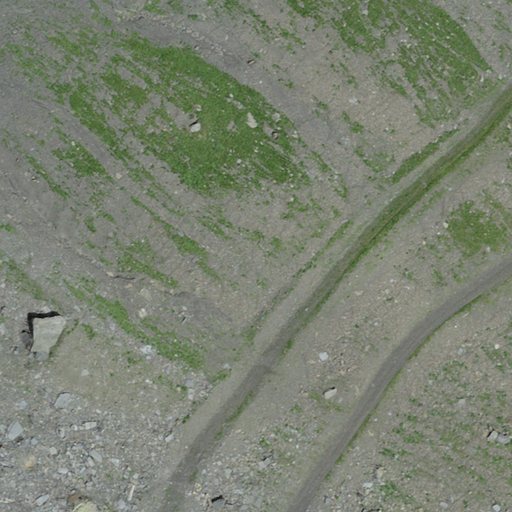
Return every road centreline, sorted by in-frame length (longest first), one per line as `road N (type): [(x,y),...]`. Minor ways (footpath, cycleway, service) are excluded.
road 1 (track): [(511,92),(407,200),(183,472),(162,511)]
road 2 (track): [(312,511),(440,323),(511,275)]
